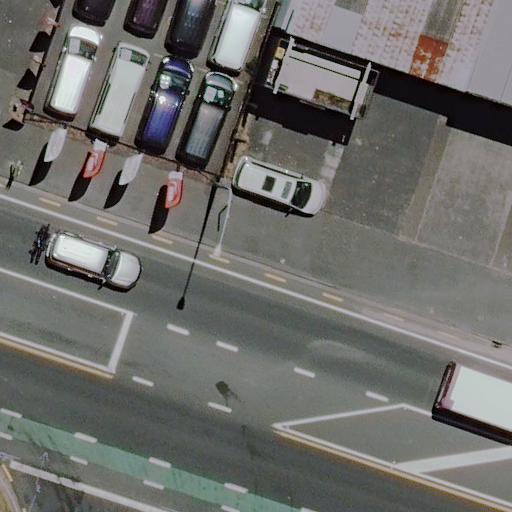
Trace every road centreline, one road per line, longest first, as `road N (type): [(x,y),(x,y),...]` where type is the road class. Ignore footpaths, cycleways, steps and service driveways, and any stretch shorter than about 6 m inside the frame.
road 1 (trunk): [(511,472),(225,376)]
road 2 (trunk): [(225,376),(0,299)]
road 3 (residential): [(225,376),(179,511)]
